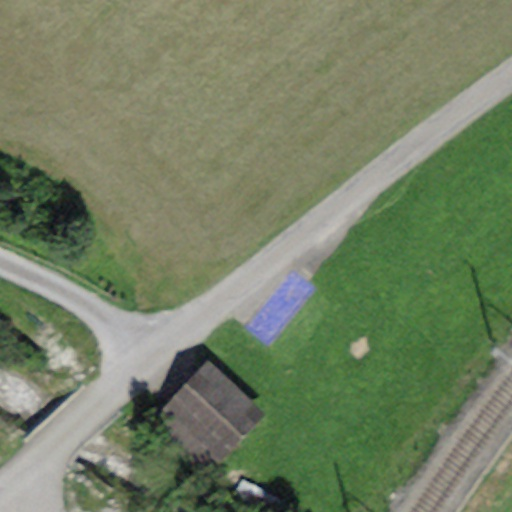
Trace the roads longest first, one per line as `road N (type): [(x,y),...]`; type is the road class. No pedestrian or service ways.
road 1 (residential): [(0,494),(109,389),(511,85)]
road 2 (track): [(0,261),(159,350)]
